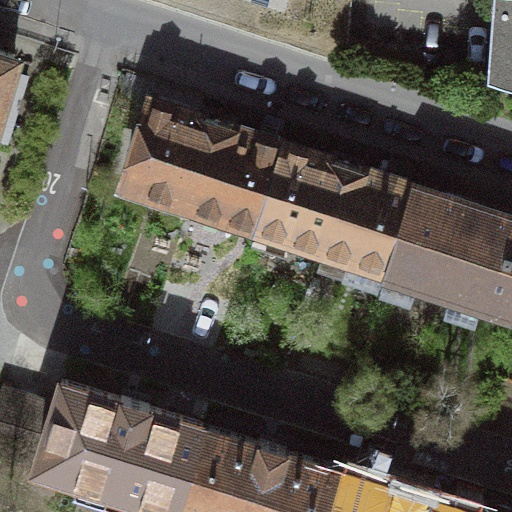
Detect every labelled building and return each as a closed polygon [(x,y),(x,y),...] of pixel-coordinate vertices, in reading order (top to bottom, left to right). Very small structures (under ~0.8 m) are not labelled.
[(511,0),(493,0),(488,60),(511,61),(511,0)] [(0,101),(14,56),(0,51),(0,101)] [(125,179),(191,201),(217,120),(183,109),(151,99),(125,179)] [(191,201),(256,221),(282,141),(258,133),(217,120),(191,201)] [(256,221),(321,242),(347,162),(327,156),(282,141),(256,221)] [(321,242),(386,264),(412,183),(396,178),(347,162),(321,242)] [(386,264),(511,304),(511,215),(481,206),(412,183),(386,264)] [(133,400),(62,378),(55,402),(4,387),(0,399),(0,448),(178,504),(203,422),(133,400)] [(272,443),(203,422),(178,504),(202,511),(325,511),(341,465),(272,443)] [(409,486),(341,465),(325,511),(476,511),(478,507),(409,486)]
